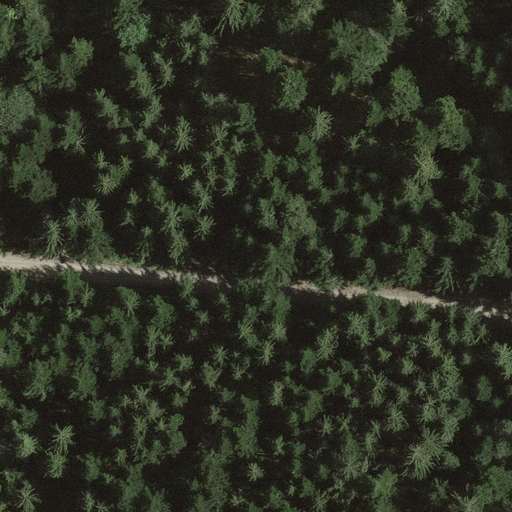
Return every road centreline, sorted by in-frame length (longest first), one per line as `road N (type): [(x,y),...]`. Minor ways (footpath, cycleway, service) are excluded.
road 1 (track): [(511,318),(0,264)]
road 2 (track): [(383,511),(469,478),(511,484)]
